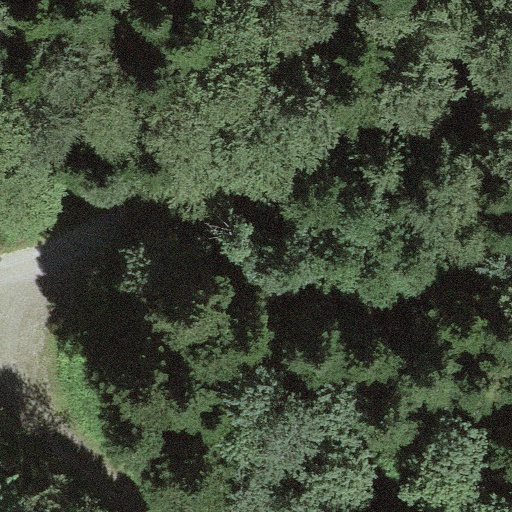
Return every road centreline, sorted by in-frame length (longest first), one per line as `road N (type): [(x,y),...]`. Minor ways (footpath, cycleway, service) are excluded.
road 1 (track): [(0,274),(326,120),(400,95),(511,93)]
road 2 (track): [(0,385),(153,511)]
